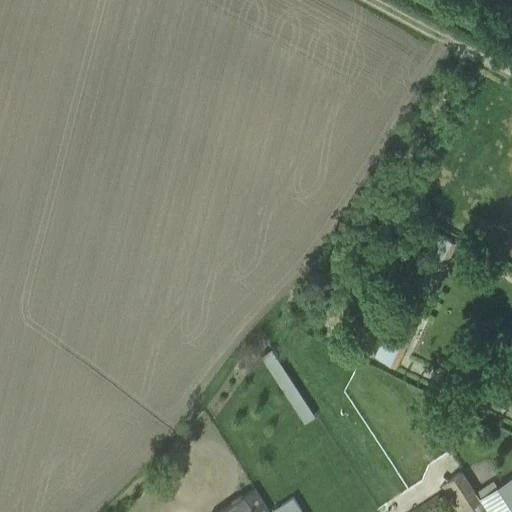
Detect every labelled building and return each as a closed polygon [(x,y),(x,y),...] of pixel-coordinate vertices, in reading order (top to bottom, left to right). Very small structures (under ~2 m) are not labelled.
[(434,289),(456,245),(435,234),(412,279),(434,289)] [(399,307),(374,358),(395,369),(417,325),(408,320),(411,313),(399,307)] [(297,353),(350,379),(358,362),(306,337),(306,336),(283,325),(277,339),(298,349),(297,353)] [(303,425),(314,418),(270,350),(259,357),(303,425)] [(315,414),(324,408),(299,370),(290,376),(315,414)] [(466,511),(486,511),(475,494),(461,472),(441,486),(454,507),(461,503),(466,511)] [(475,494),(486,511),(511,511),(511,477),(492,491),(487,485),(475,494)] [(267,511),(253,490),(220,511),(267,511)] [(271,511),(300,511),(292,498),(271,511)]
